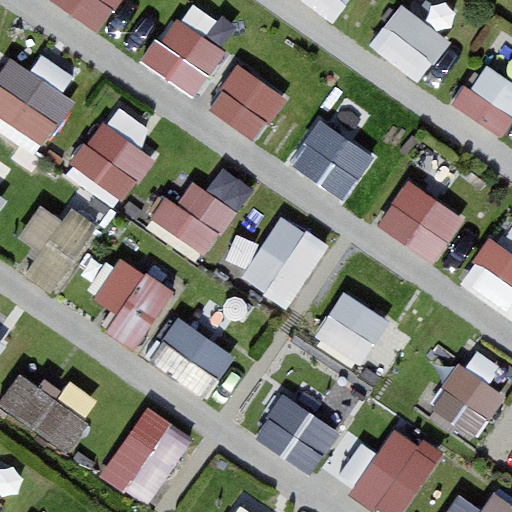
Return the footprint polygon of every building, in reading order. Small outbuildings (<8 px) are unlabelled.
[(69,0),(104,25),(122,0),(69,0)] [(318,0),(339,15),(349,0),(318,0)] [(404,0),(376,35),(425,74),(456,34),(413,0),(404,0)] [(209,89),(229,40),(179,18),(158,67),(209,89)] [(12,50),(0,72),(0,109),(55,139),(82,88),(12,50)] [(250,58),(216,102),(262,136),(295,92),(250,58)] [(463,104),(511,125),(511,70),(484,58),(463,104)] [(295,157),(350,194),(381,148),(327,111),(295,157)] [(130,196),(161,153),(107,114),(75,156),(130,196)] [(384,220),(447,256),(475,208),(412,172),(384,220)] [(164,223),(218,249),(242,199),(188,173),(164,223)] [(0,181),(0,211),(14,191),(0,181)] [(62,199),(20,258),(58,285),(100,226),(62,199)] [(285,207),(250,274),(299,300),(334,232),(285,207)] [(511,306),(511,238),(496,228),(465,275),(511,306)] [(112,325),(145,345),(183,281),(125,247),(101,289),(125,303),(112,325)] [(322,330),(366,358),(395,311),(350,284),(322,330)] [(212,391),(241,346),(185,310),(156,355),(212,391)] [(0,326),(0,352),(12,335),(0,326)] [(466,355),(434,399),(480,432),(511,388),(466,355)] [(4,397),(73,443),(97,407),(28,361),(4,397)] [(324,465),(345,415),(284,389),(262,438),(324,465)] [(358,483),(397,511),(405,511),(449,452),(404,420),(358,483)] [(511,511),(511,487),(503,482),(482,511),(511,511)] [(0,485),(0,509),(11,494),(0,485)] [(264,511),(244,498),(234,511),(264,511)]
